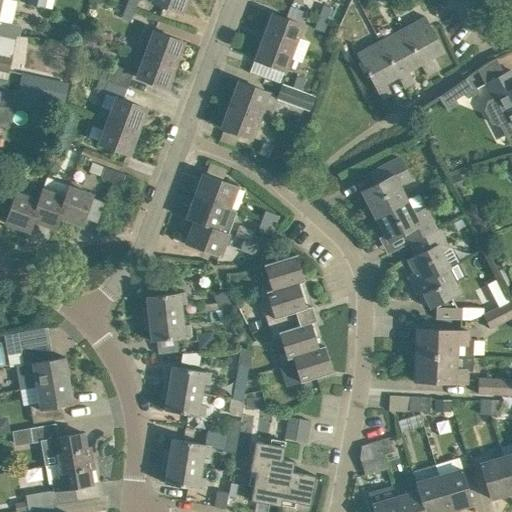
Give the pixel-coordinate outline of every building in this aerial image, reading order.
[(0,0),(0,21),(11,24),(16,1),(17,1),(17,0),(0,0)] [(29,0),(28,4),(44,8),(46,0),(29,0)] [(128,0),(126,7),(135,10),(138,0),(128,0)] [(150,0),(150,2),(182,13),(186,0),(150,0)] [(324,5),(319,17),(327,19),(331,8),(324,5)] [(122,19),(131,22),(135,10),(126,7),(122,19)] [(271,13),(263,36),(294,48),(303,25),(271,13)] [(401,29),(420,64),(426,75),(436,70),(431,59),(444,51),(425,16),(401,29)] [(315,29),(323,31),(327,19),(319,17),(315,29)] [(398,76),(404,87),(414,82),(408,71),(420,64),(401,29),(379,41),(398,76)] [(153,31),(144,53),(175,65),(184,42),(153,31)] [(0,70),(9,73),(16,39),(0,35),(0,70)] [(263,36),(254,59),(285,71),(294,48),(263,36)] [(398,76),(379,41),(357,53),(382,100),(391,94),(385,83),(398,76)] [(144,53),(136,76),(167,88),(175,65),(144,53)] [(113,65),(108,78),(128,86),(133,72),(113,65)] [(486,101),(483,110),(491,124),(500,127),(511,121),(511,74),(510,69),(484,83),(492,97),(486,101)] [(0,106),(13,107),(45,111),(51,112),(53,104),(63,106),(68,83),(21,73),(17,90),(7,89),(0,88),(0,106)] [(293,88),(301,91),(305,79),(297,76),(293,88)] [(108,78),(103,93),(114,98),(115,96),(123,99),(128,86),(108,78)] [(467,98),(477,92),(467,78),(440,97),(449,111),(458,104),(455,100),(464,94),(467,98)] [(238,81),(229,104),(260,116),(269,92),(238,81)] [(277,99),(309,111),(314,96),(282,85),(277,99)] [(110,108),(101,105),(97,116),(106,119),(138,131),(147,108),(123,99),(115,96),(114,98),(110,108)] [(229,104),(220,127),(252,138),(260,116),(229,104)] [(0,125),(8,128),(13,107),(0,106),(0,125)] [(106,119),(98,142),(129,154),(138,131),(106,119)] [(61,141),(69,145),(73,133),(65,130),(61,141)] [(61,141),(56,153),(65,157),(69,145),(61,141)] [(259,154),(267,157),(271,146),(263,142),(259,154)] [(363,191),(375,215),(405,200),(397,184),(410,177),(400,157),(376,169),(382,181),(363,191)] [(100,177),(110,181),(114,170),(104,166),(100,177)] [(8,176),(19,180),(22,172),(11,167),(8,176)] [(110,181),(121,185),(125,174),(114,170),(110,181)] [(195,196),(229,208),(237,185),(203,173),(195,196)] [(67,185),(63,196),(66,197),(59,217),(81,225),(92,194),(69,186),(67,185)] [(41,188),(37,199),(40,199),(32,221),(55,229),(59,217),(66,197),(63,196),(41,188)] [(32,221),(40,199),(37,199),(17,191),(5,223),(28,232),(32,221)] [(195,196),(186,219),(194,222),(220,230),(228,233),(236,211),(229,208),(195,196)] [(405,200),(375,215),(388,240),(408,230),(413,239),(406,243),(407,244),(436,229),(425,207),(412,214),(405,200)] [(265,210),(261,220),(274,225),(278,215),(265,210)] [(258,230),(271,235),(274,225),(261,220),(258,230)] [(194,222),(186,244),(220,257),(228,233),(220,230),(194,222)] [(406,275),(412,285),(450,266),(441,250),(449,246),(439,227),(408,243),(414,255),(407,259),(413,271),(406,275)] [(240,250),(253,255),(257,246),(243,241),(240,250)] [(264,264),(268,279),(300,269),(296,254),(264,264)] [(427,302),(430,307),(460,292),(455,282),(465,276),(458,262),(450,266),(412,285),(419,298),(421,297),(424,302),(421,303),(422,304),(427,302)] [(258,287),(261,298),(299,286),(298,283),(304,281),(300,269),(268,279),(270,283),(258,287)] [(488,282),(496,305),(505,301),(496,279),(488,282)] [(267,297),(272,313),(304,302),(299,286),(261,298),(262,299),(267,297)] [(142,308),(143,319),(183,314),(182,304),(186,303),(185,291),(146,296),(147,307),(142,308)] [(213,296),(217,303),(200,304),(201,312),(215,311),(233,309),(223,291),(213,296)] [(511,318),(511,304),(509,299),(483,313),(491,329),(511,318)] [(246,324),(251,332),(314,313),(312,306),(306,307),(304,302),(272,313),(264,315),(265,318),(246,324)] [(449,307),(436,306),(435,319),(461,319),(461,307),(449,307)] [(225,319),(228,323),(238,318),(233,309),(215,311),(220,321),(225,319)] [(272,341),(280,338),(312,328),(310,322),(316,320),(314,313),(251,332),(268,327),(272,341)] [(143,319),(145,330),(150,329),(151,340),(190,336),(188,324),(184,324),(183,314),(143,319)] [(280,338),(284,353),(317,343),(312,328),(280,338)] [(469,331),(417,328),(416,354),(473,357),(474,338),(468,338),(469,331)] [(19,389),(36,386),(69,380),(64,356),(53,359),(50,343),(20,348),(23,364),(15,366),(19,389)] [(294,362),(296,367),(327,357),(324,345),(318,347),(317,343),(284,353),(279,355),(282,366),(294,362)] [(252,349),(242,347),(240,363),(250,365),(252,349)] [(416,354),(414,380),(466,383),(467,370),(472,370),(473,357),(416,354)] [(296,367),(300,381),(332,372),(327,357),(296,367)] [(165,376),(163,387),(202,394),(204,382),(209,383),(211,372),(172,366),(170,377),(165,376)] [(477,394),(511,395),(511,380),(478,378),(477,394)] [(36,386),(39,401),(29,403),(33,423),(63,418),(61,406),(73,404),(69,380),(36,386)] [(163,387),(161,398),(166,399),(164,410),(203,416),(205,406),(200,406),(202,394),(163,387)] [(409,410),(419,411),(420,397),(409,396),(409,410)] [(419,411),(427,411),(427,397),(420,397),(419,411)] [(480,399),(479,413),(490,414),(490,399),(480,399)] [(490,414),(500,415),(501,400),(490,399),(490,414)] [(240,419),(230,417),(227,433),(238,435),(240,419)] [(285,438),(306,442),(310,420),(289,417),(285,438)] [(54,449),(57,463),(93,457),(91,446),(86,447),(83,432),(58,437),(55,423),(29,427),(31,442),(45,440),(47,451),(54,449)] [(11,431),(12,443),(29,442),(28,430),(11,431)] [(224,449),(235,451),(238,435),(227,433),(224,449)] [(165,449),(163,460),(202,466),(204,455),(208,456),(210,445),(172,438),(170,449),(165,449)] [(392,451),(388,438),(378,441),(382,454),(392,451)] [(384,468),(380,455),(382,454),(378,441),(361,446),(360,458),(364,474),(384,468)] [(284,450),(264,446),(254,444),(249,471),(256,472),(250,500),(280,506),(281,499),(310,505),(316,475),(292,471),(294,460),(283,458),(284,450)] [(511,453),(502,457),(511,490),(511,453)] [(57,463),(57,464),(45,466),(48,483),(54,482),(55,490),(92,484),(90,469),(94,469),(93,457),(57,463)] [(438,476),(448,511),(472,503),(459,457),(434,464),(438,476)] [(511,491),(511,490),(502,457),(479,464),(490,498),(511,491)] [(163,460),(161,471),(166,472),(164,483),(203,489),(205,478),(200,477),(202,466),(163,460)] [(417,491),(424,511),(443,511),(448,511),(438,476),(415,483),(417,491)] [(230,483),(228,495),(237,497),(240,485),(230,483)] [(399,511),(395,497),(392,486),(368,493),(373,511),(399,511)] [(51,490),(26,494),(27,499),(29,509),(53,505),(51,490)] [(215,506),(225,508),(228,492),(217,490),(215,506)] [(424,511),(417,491),(395,497),(399,511),(424,511)]
